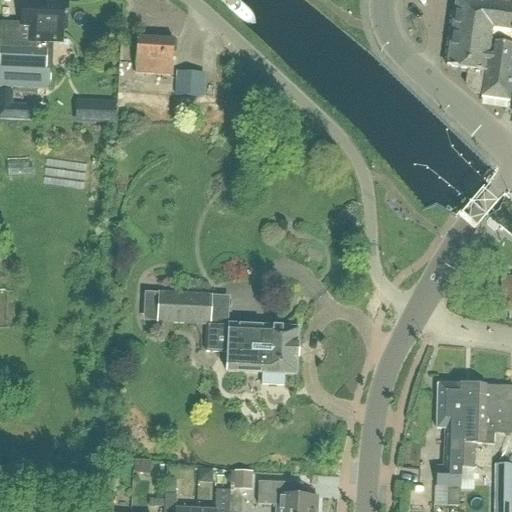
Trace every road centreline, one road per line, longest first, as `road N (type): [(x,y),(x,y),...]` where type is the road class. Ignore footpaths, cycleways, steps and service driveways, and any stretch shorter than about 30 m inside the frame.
road 1 (unclassified): [(416,311),(371,272),(367,195),(350,152),(186,0)]
road 2 (tertiary): [(365,511),(378,403),(416,311)]
road 3 (tertiary): [(416,311),(469,219),(511,171)]
